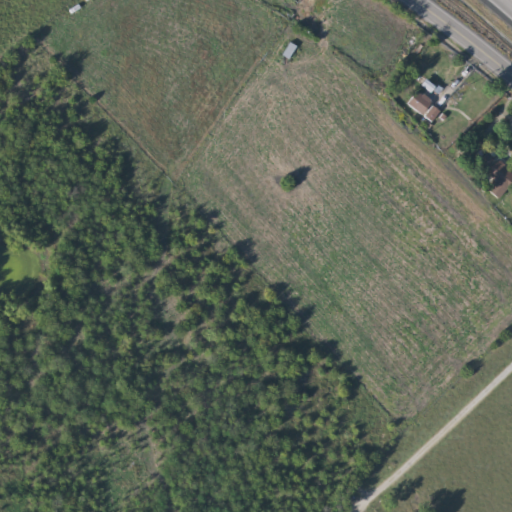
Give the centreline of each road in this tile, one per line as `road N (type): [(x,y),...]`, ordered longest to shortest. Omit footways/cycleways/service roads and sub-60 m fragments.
road 1 (residential): [(360,506),(511,366)]
road 2 (residential): [(408,0),(511,78)]
